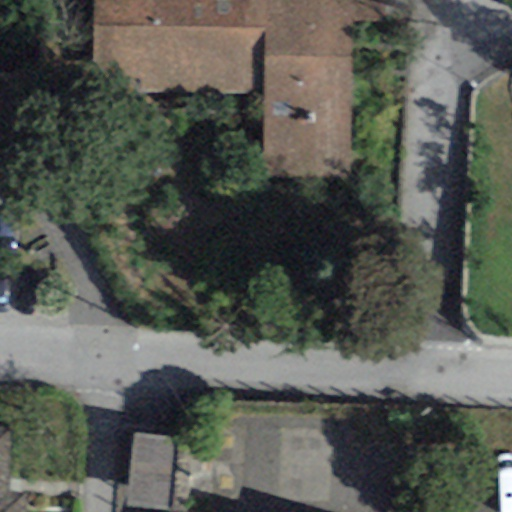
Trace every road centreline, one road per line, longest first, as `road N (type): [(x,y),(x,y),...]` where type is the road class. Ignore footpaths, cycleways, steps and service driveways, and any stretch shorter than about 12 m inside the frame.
road 1 (residential): [(431,373),(447,31)]
road 2 (residential): [(108,354),(431,373)]
road 3 (residential): [(100,511),(108,354)]
